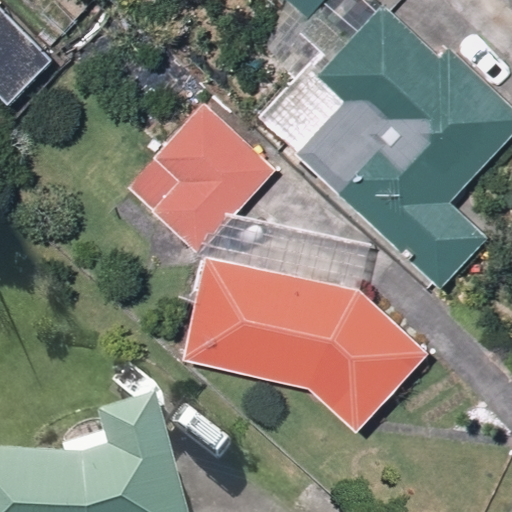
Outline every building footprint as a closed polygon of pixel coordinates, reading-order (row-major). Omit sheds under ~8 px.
[(56,56),(1,0),(0,0),(0,76),(17,94),(56,56)] [(86,0),(23,0),(59,36),(91,5),(86,0)] [(324,0),(294,0),(310,15),(324,0)] [(357,102),(309,148),(439,285),(497,231),(458,190),(511,138),(511,91),(467,44),(454,56),(400,0),(392,0),(323,67),(357,102)] [(281,167),(210,100),(136,178),(207,245),(281,167)] [(372,282),(220,252),(197,361),(325,384),(365,421),(444,349),(372,282)] [(0,458),(0,511),(201,511),(177,414),(109,430),(117,463),(0,458)]
